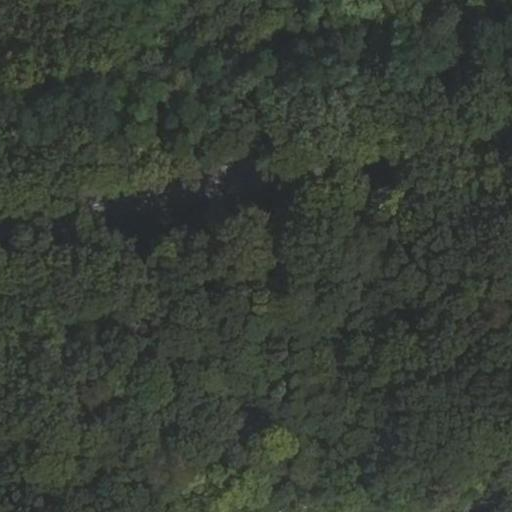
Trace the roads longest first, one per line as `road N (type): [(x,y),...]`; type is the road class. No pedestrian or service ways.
road 1 (tertiary): [(0,221),(193,187),(511,149)]
road 2 (track): [(0,297),(222,469),(325,501)]
road 3 (track): [(0,382),(73,511)]
